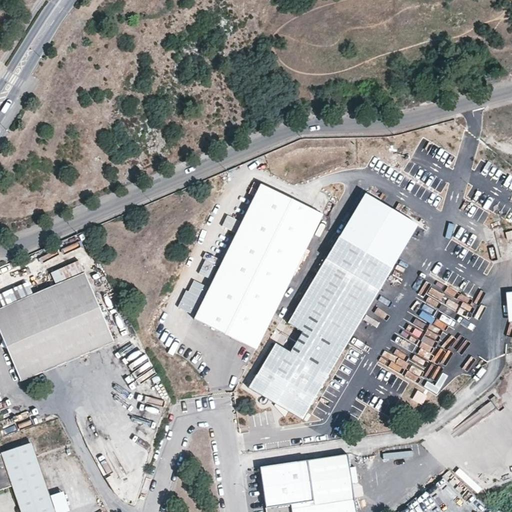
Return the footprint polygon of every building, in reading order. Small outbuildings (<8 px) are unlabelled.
[(262,185),(195,314),(254,342),(323,213),(262,185)] [(366,193),(311,283),(289,322),(249,387),(302,418),(310,403),(345,343),(418,223),(366,193)] [(198,273),(208,277),(216,257),(206,253),(198,273)] [(0,308),(0,331),(21,382),(115,342),(81,261),(51,274),(56,285),(0,308)] [(406,366),(410,357),(396,350),(392,360),(406,366)] [(437,361),(409,389),(426,406),(455,379),(437,361)] [(0,452),(11,485),(20,511),(53,511),(30,443),(0,452)] [(0,489),(11,485),(0,452),(0,489)] [(355,511),(347,453),(259,466),(266,511),(355,511)]
